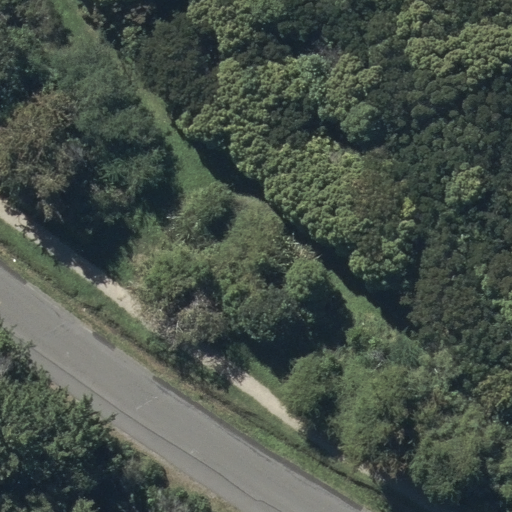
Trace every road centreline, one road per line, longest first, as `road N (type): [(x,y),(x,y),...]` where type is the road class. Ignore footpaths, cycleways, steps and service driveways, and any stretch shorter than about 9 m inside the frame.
road 1 (track): [(511,404),(274,218),(54,0)]
road 2 (track): [(86,264),(136,199),(162,106)]
